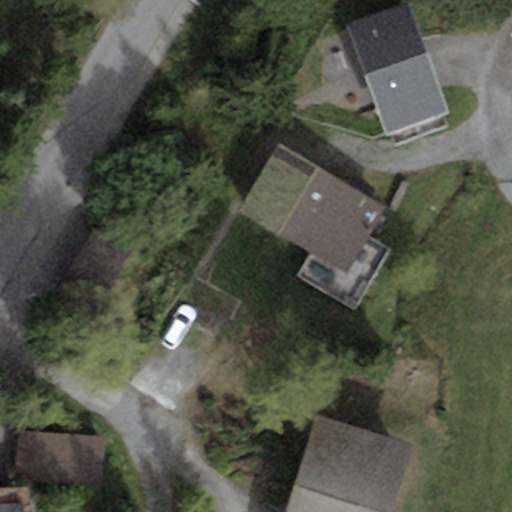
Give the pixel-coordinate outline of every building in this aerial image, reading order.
[(408,2),(346,24),(387,137),(449,114),(408,2)] [(280,145),(239,213),(347,278),(388,209),(280,145)] [(111,201),(71,264),(108,288),(148,224),(111,201)] [(317,417),(286,511),(393,511),(414,448),(317,417)] [(103,437),(17,431),(14,482),(99,487),(103,437)] [(31,511),(30,488),(0,489),(0,511),(31,511)]
